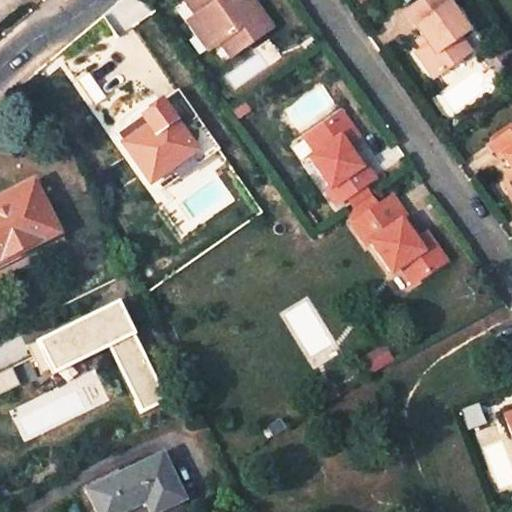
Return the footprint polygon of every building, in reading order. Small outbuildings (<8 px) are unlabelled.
[(183,0),(198,20),(218,49),(222,47),(233,61),(274,31),(264,18),(257,22),(240,0),(183,0)] [(264,18),(250,0),(240,0),(257,22),(264,18)] [(408,40),(426,66),(424,67),(435,82),(472,54),(462,40),(458,42),(449,30),(445,24),(453,19),(457,16),(445,0),(431,0),(404,19),(415,34),(408,40)] [(449,30),(457,25),(453,19),(445,24),(449,30)] [(192,24),(212,53),(218,49),(198,20),(192,24)] [(195,153),(160,104),(140,118),(142,120),(117,138),(149,185),(195,153)] [(350,157),(344,150),(350,145),(356,141),(339,118),(304,143),(314,158),(309,163),(329,191),(325,194),(336,208),(346,201),(353,211),(370,198),(363,189),(373,181),(363,167),(358,171),(350,157)] [(511,174),(511,173),(511,184),(511,185),(505,189),(511,198),(511,131),(489,148),(499,162),(502,161),(511,174)] [(344,150),(350,157),(355,153),(350,145),(344,150)] [(31,184),(0,199),(0,259),(55,233),(31,184)] [(371,245),(393,276),(401,270),(413,288),(445,265),(426,236),(419,241),(415,244),(408,235),(401,225),(405,222),(391,200),(378,209),(370,198),(353,211),(360,222),(354,226),(368,248),(371,245)] [(408,235),(415,244),(419,241),(412,232),(408,235)] [(164,401),(114,300),(32,341),(50,377),(108,348),(140,413),(164,401)] [(386,352),(364,366),(369,374),(391,360),(386,352)] [(0,372),(0,393),(18,384),(10,368),(0,372)] [(163,454),(88,491),(98,511),(122,511),(147,501),(152,511),(156,511),(184,498),(163,454)]
